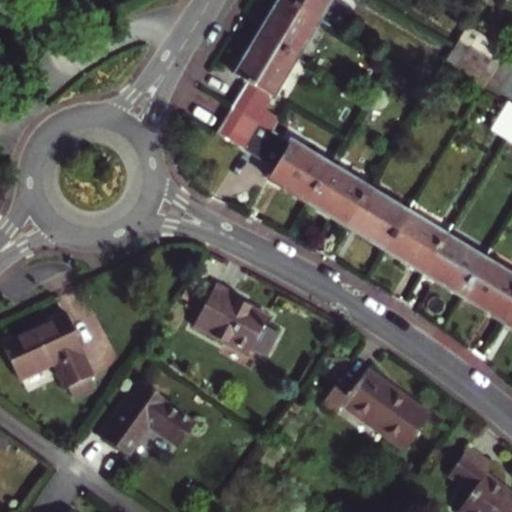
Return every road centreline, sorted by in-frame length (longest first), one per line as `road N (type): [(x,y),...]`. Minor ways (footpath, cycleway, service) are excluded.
road 1 (residential): [(146,201),(306,276),(449,369),(511,421)]
road 2 (residential): [(125,130),(82,121),(51,139),(35,180),(48,213)]
road 3 (residential): [(125,130),(208,0)]
